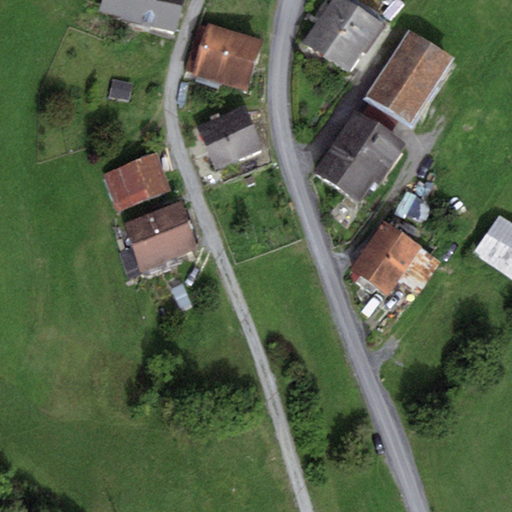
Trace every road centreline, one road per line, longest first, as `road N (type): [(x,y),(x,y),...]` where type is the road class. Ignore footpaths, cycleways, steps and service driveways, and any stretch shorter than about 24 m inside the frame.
road 1 (residential): [(303,511),(170,127),(169,84),(194,0)]
road 2 (unclassified): [(289,0),(274,54),(273,115),(411,511)]
